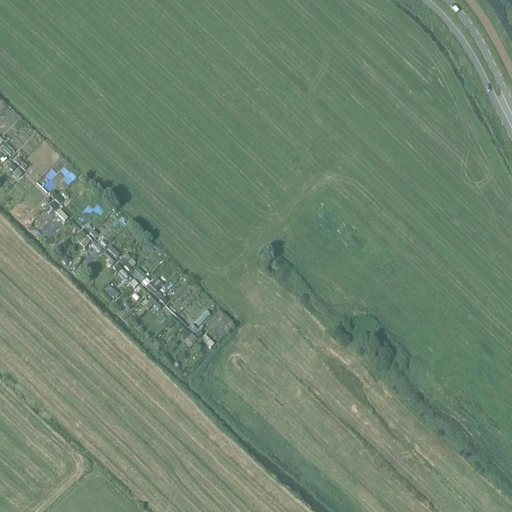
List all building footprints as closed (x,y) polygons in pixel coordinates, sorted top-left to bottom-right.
[(10,165),(7,168),(12,173),(15,170),(10,165)] [(16,170),(12,174),(18,179),(22,175),(16,170)] [(51,192),(48,195),(53,200),(56,197),(51,192)] [(56,197),(53,200),(58,205),(61,202),(56,197)] [(58,211),(55,214),(63,223),(67,219),(58,211)] [(66,257),(61,261),(66,266),(70,262),(66,257)] [(130,260),(125,267),(129,271),(134,264),(130,260)] [(137,269),(133,273),(142,281),(146,277),(137,269)] [(146,278),(142,282),(146,286),(150,282),(146,278)] [(151,282),(146,288),(153,295),(158,289),(151,282)] [(109,287),(103,292),(110,299),(115,293),(109,287)] [(157,291),(154,295),(159,299),(162,296),(157,291)] [(150,299),(147,302),(152,307),(155,303),(150,299)] [(146,300),(141,305),(148,311),(152,307),(147,302),(146,300)] [(156,304),(152,308),(158,312),(161,309),(156,304)] [(191,326),(188,329),(193,334),(197,330),(191,326)] [(191,336),(186,340),(189,343),(192,346),(197,341),(191,336)] [(204,336),(200,340),(210,350),(214,346),(204,336)]
